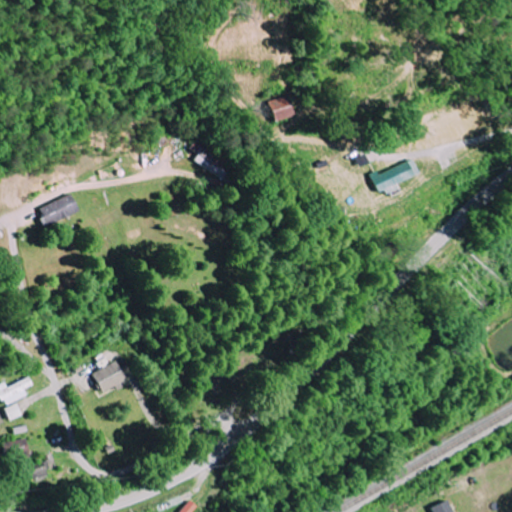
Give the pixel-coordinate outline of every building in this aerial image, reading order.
[(292,117),(289,97),(267,101),(271,121),(292,117)] [(366,175),(374,195),(393,188),(391,184),(415,175),(408,160),(375,174),(374,172),(366,175)] [(39,209),(42,217),(37,219),(42,228),(78,211),(70,194),(39,209)] [(90,374),(99,393),(124,381),(116,362),(90,374)] [(0,389),(0,405),(1,406),(25,396),(22,389),(32,385),(28,377),(0,389)] [(6,421),(19,416),(14,403),(1,409),(6,421)] [(25,454),(23,439),(7,441),(9,456),(25,454)] [(45,474),(42,463),(17,470),(20,482),(45,474)] [(432,511),(451,511),(446,499),(430,507),(432,511)] [(185,511),(191,506),(185,500),(174,511),(185,511)]
